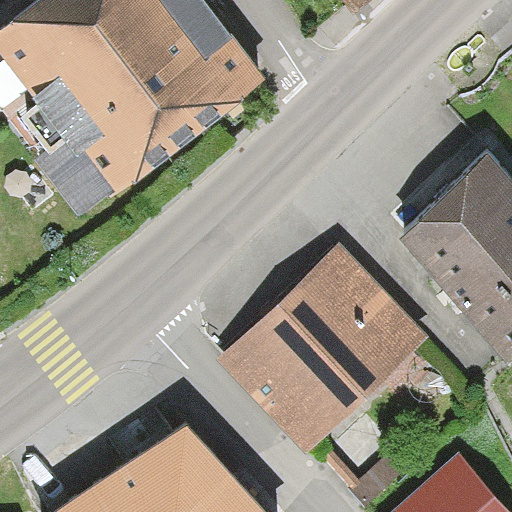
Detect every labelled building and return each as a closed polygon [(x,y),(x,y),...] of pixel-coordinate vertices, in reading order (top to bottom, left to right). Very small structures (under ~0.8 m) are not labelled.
[(215,0),(34,0),(0,27),(0,30),(131,198),(280,82),(215,0)] [(340,0),(357,20),(381,0),(340,0)] [(511,355),(511,162),(485,132),(390,216),(511,355)] [(344,242),(224,357),(319,455),(439,340),(344,242)] [(279,511),(203,419),(60,511),(279,511)] [(511,511),(468,462),(410,511),(511,511)]
